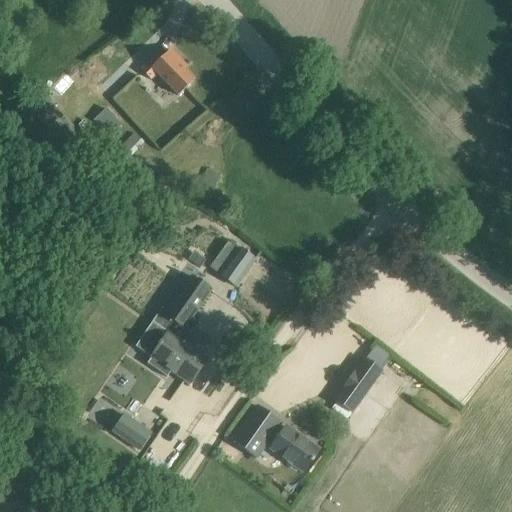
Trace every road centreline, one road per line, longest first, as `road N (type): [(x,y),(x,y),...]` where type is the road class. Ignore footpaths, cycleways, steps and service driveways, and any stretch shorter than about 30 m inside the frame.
road 1 (unclassified): [(511,297),(396,204),(217,0)]
road 2 (track): [(396,204),(301,313),(162,511)]
